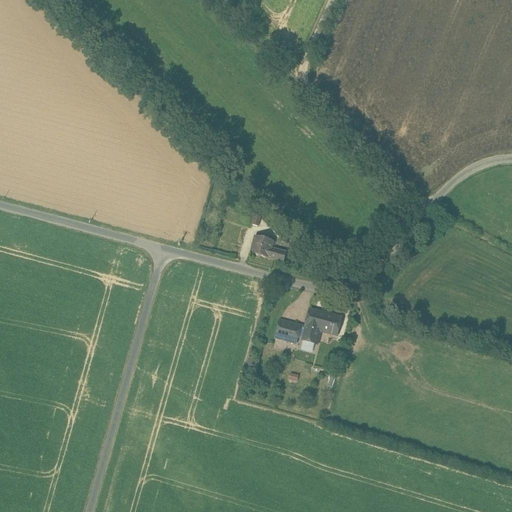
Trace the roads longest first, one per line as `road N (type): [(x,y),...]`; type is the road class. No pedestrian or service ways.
road 1 (unclassified): [(511,158),(481,163),(452,181),(384,264),(340,292),(159,253)]
road 2 (unclassified): [(89,511),(159,253)]
road 3 (track): [(425,210),(305,76),(332,0)]
road 4 (unclassified): [(159,253),(0,209)]
